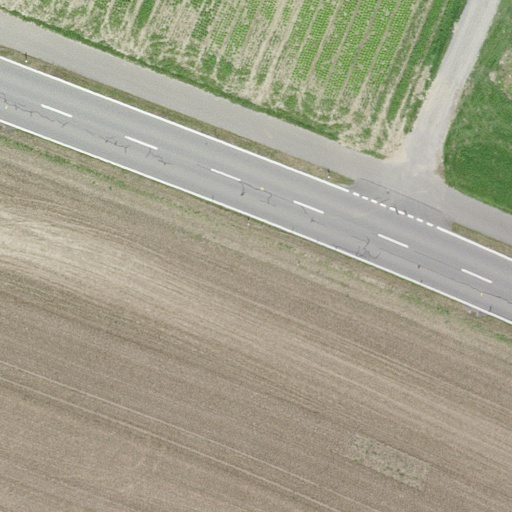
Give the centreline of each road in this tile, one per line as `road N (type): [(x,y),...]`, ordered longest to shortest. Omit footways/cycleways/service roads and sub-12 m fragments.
road 1 (secondary): [(511,291),(0,89)]
road 2 (track): [(486,0),(385,237)]
